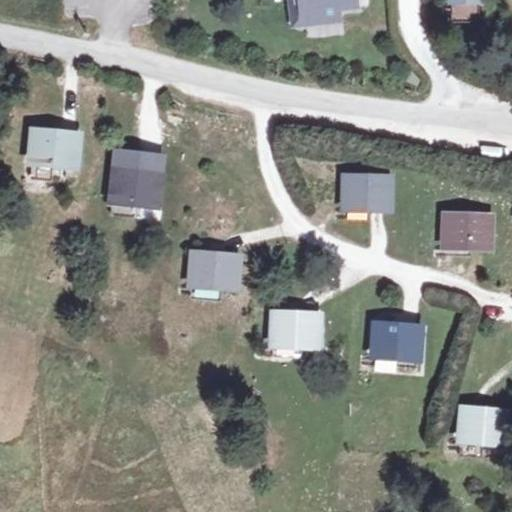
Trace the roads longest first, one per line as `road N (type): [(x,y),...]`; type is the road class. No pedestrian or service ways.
road 1 (residential): [(265,94),(263,157),(285,211),(347,255),(511,302)]
road 2 (unclassified): [(265,94),(465,121)]
road 3 (unclassified): [(113,55),(265,94)]
road 4 (residential): [(465,121),(419,44),(411,0)]
